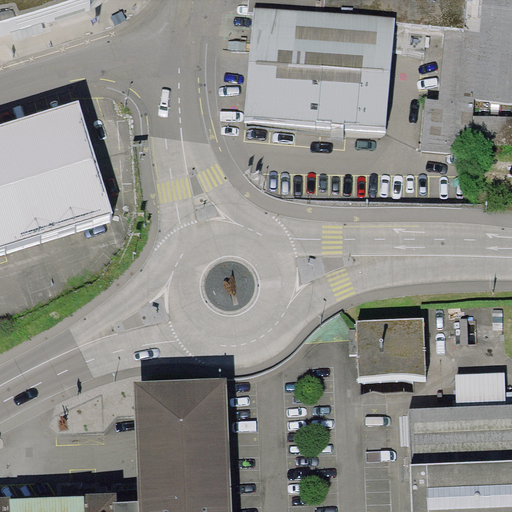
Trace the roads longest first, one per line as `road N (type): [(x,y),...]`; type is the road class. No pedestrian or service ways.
road 1 (primary): [(511,256),(286,269)]
road 2 (primary): [(173,308),(0,395)]
road 3 (unclassified): [(179,57),(71,72),(0,93)]
road 4 (primary): [(173,308),(199,338),(238,345),(273,326),(284,309),(286,269)]
road 5 (unclassified): [(205,230),(182,119),(179,57)]
